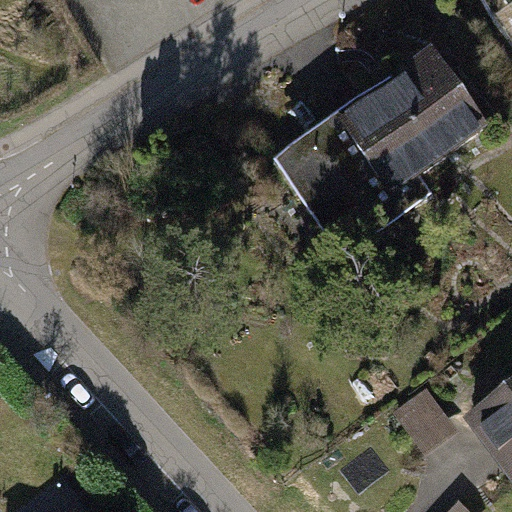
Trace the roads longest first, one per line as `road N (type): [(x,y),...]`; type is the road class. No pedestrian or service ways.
road 1 (residential): [(316,0),(0,188)]
road 2 (residential): [(215,511),(0,277)]
